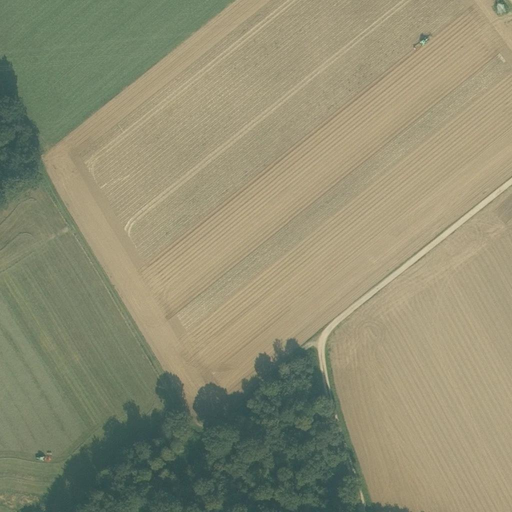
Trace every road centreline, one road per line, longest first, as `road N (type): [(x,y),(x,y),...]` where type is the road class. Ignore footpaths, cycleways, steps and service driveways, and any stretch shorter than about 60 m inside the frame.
road 1 (track): [(0,168),(43,174),(197,435),(315,338)]
road 2 (track): [(511,181),(315,338),(361,511)]
